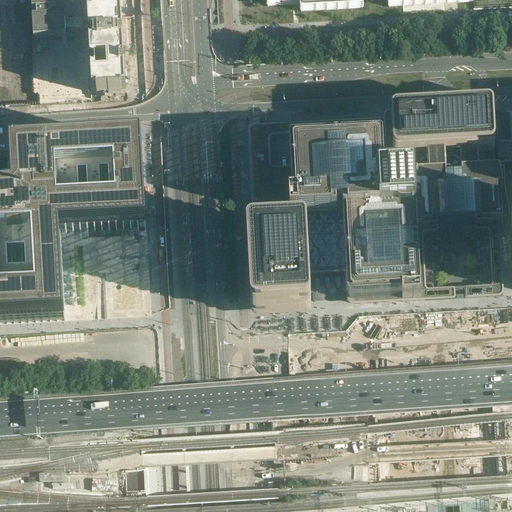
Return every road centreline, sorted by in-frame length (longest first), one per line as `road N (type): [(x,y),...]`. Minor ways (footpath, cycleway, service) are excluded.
road 1 (motorway): [(511,389),(0,423)]
road 2 (secondary): [(178,110),(197,511)]
road 3 (secondary): [(227,511),(206,111)]
road 4 (tertiary): [(445,64),(204,83)]
road 5 (tertiary): [(206,111),(441,96)]
